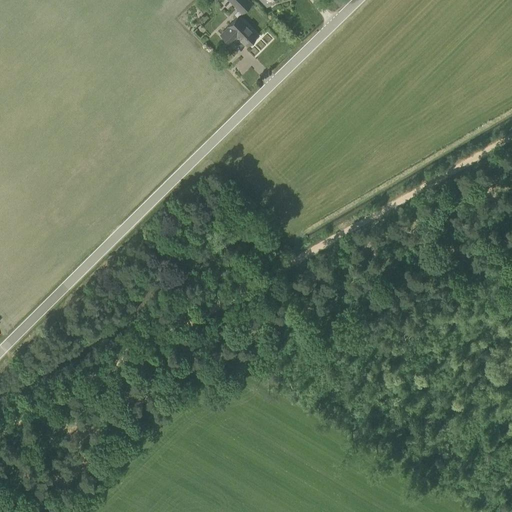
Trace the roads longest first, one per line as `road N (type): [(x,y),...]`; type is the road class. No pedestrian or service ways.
road 1 (track): [(511,139),(0,435)]
road 2 (unclassified): [(0,356),(361,0)]
